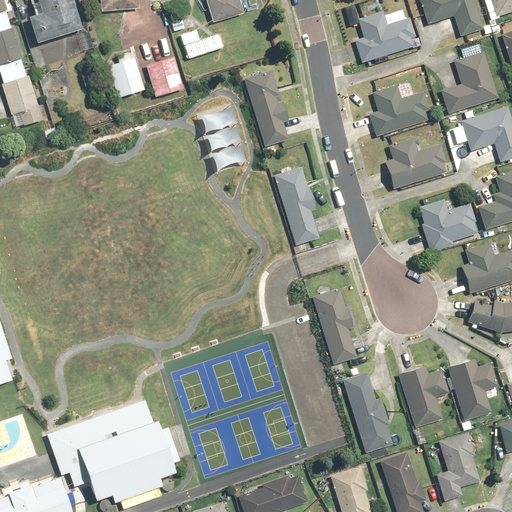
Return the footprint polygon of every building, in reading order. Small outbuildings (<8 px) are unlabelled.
[(2,0),(0,0),(0,92),(11,128),(40,119),(2,0)] [(25,21),(34,50),(83,35),(71,0),(34,0),(40,16),(25,21)] [(96,0),(97,13),(137,11),(136,0),(96,0)] [(205,0),(211,22),(242,14),(237,0),(205,0)] [(475,0),(417,0),(425,26),(453,19),(458,38),(484,31),(475,0)] [(511,0),(486,0),(492,20),(511,14),(511,0)] [(351,43),(357,64),(416,48),(408,19),(386,25),(383,15),(353,23),(358,41),(351,43)] [(175,31),(183,59),(221,49),(216,33),(198,38),(194,26),(175,31)] [(511,35),(499,39),(511,84),(511,35)] [(130,48),(103,55),(115,100),(143,92),(130,48)] [(168,53),(141,61),(152,100),(179,92),(168,53)] [(435,92),(443,119),(498,104),(484,54),(449,63),(455,86),(435,92)] [(272,70),(244,79),(265,147),(289,139),(284,122),(288,120),(283,101),(278,103),(276,97),(280,96),(272,70)] [(363,115),(370,140),(430,123),(421,93),(398,99),(395,88),(367,96),(372,113),(363,115)] [(511,129),(506,109),(456,123),(466,155),(489,149),(494,167),(511,161),(511,129)] [(58,137),(55,127),(42,132),(45,141),(58,137)] [(379,163),(387,192),(447,176),(439,148),(413,155),(409,141),(383,148),(387,160),(379,163)] [(302,167),(275,175),(296,245),(320,238),(312,211),(316,209),(309,187),(308,187),(302,167)] [(473,207),(480,233),(511,224),(511,172),(490,179),(496,200),(473,207)] [(410,209),(423,255),(476,240),(465,204),(444,210),(441,200),(410,209)] [(456,268),(463,295),(511,280),(511,250),(491,256),(487,242),(459,250),(464,266),(456,268)] [(496,288),(499,298),(511,295),(508,285),(496,288)] [(337,293),(309,300),(328,367),(356,359),(340,303),(337,293)] [(511,303),(490,307),(471,300),(462,326),(494,336),(511,333),(511,303)] [(0,326),(0,380),(16,375),(0,326)] [(486,356),(443,368),(459,422),(489,413),(483,392),(496,389),(486,356)] [(396,377),(411,429),(438,421),(432,401),(446,397),(437,365),(396,377)] [(368,373),(335,383),(355,453),(388,444),(368,373)] [(511,382),(500,386),(507,410),(511,408),(511,382)] [(148,398),(44,434),(60,477),(81,470),(92,502),(175,473),(148,398)] [(511,419),(495,425),(503,455),(511,452),(511,419)] [(432,474),(441,503),(461,496),(459,488),(483,481),(468,433),(435,443),(444,470),(432,474)] [(408,453),(376,464),(391,511),(422,511),(419,501),(424,500),(408,453)] [(361,466),(327,477),(337,511),(370,511),(364,493),(369,491),(361,466)] [(296,478),(232,498),(236,511),(279,511),(304,504),(296,478)] [(0,511),(65,511),(52,480),(0,497),(0,511)] [(221,511),(219,503),(190,511),(189,511),(221,511)]
